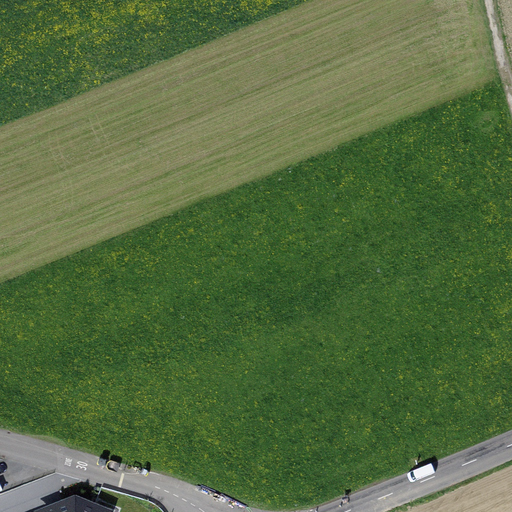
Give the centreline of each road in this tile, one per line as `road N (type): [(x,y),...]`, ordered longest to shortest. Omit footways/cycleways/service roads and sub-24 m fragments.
road 1 (residential): [(0,443),(156,485),(204,511)]
road 2 (tertiary): [(348,511),(511,440)]
